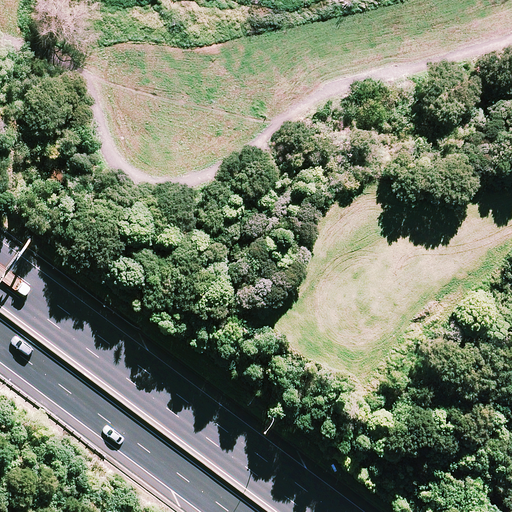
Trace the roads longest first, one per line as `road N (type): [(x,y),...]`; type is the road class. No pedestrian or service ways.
road 1 (trunk): [(0,273),(318,511)]
road 2 (trunk): [(229,511),(0,343)]
